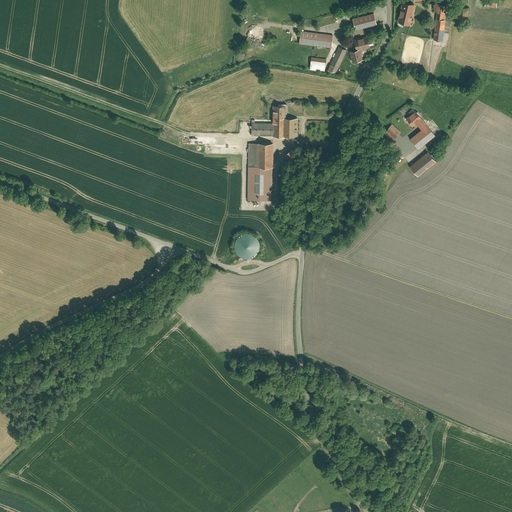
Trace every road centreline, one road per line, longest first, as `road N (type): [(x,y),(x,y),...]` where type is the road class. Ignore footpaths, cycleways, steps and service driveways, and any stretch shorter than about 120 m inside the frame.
road 1 (unclassified): [(301,253),(234,270),(0,183)]
road 2 (track): [(285,145),(185,133),(0,64)]
road 3 (unclassified): [(368,511),(312,416),(299,323),(301,253)]
road 4 (unclassified): [(301,253),(330,145),(386,31),(386,0)]
road 5 (track): [(511,316),(302,248)]
road 6 (track): [(175,248),(153,278),(0,357)]
